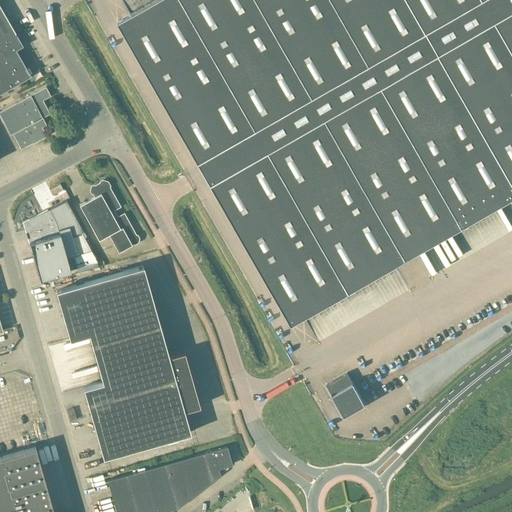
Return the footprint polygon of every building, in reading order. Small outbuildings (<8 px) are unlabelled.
[(291,324),(511,197),(511,0),(155,0),(118,22),(291,324)] [(22,46),(0,7),(0,93),(30,76),(29,73),(30,72),(27,67),(26,68),(15,50),(22,46)] [(50,96),(46,87),(0,110),(0,115),(10,134),(12,133),(20,149),(32,143),(46,136),(41,127),(46,125),(42,117),(50,114),(43,100),(50,96)] [(109,234),(119,251),(136,242),(138,238),(124,213),(116,217),(113,211),(120,207),(107,182),(102,181),(91,187),(90,190),(94,197),(79,205),(98,240),(109,234)] [(60,183),(49,189),(52,195),(63,190),(60,183)] [(34,220),(34,221),(38,235),(37,235),(46,264),(74,256),(77,268),(86,266),(97,262),(81,232),(71,235),(66,218),(56,221),(50,208),(40,214),(40,215),(35,217),(35,218),(34,219),(34,220)] [(142,265),(55,290),(69,338),(88,333),(102,381),(83,386),(102,457),(190,432),(183,410),(199,405),(184,351),(168,355),(142,265)] [(347,373),(326,385),(344,416),(365,404),(347,373)] [(73,408),(66,410),(70,422),(76,420),(73,408)] [(0,455),(0,511),(53,511),(35,446),(0,455)] [(227,468),(227,466),(232,464),(227,446),(107,480),(115,511),(171,511),(172,511),(171,509),(177,508),(227,468)]
